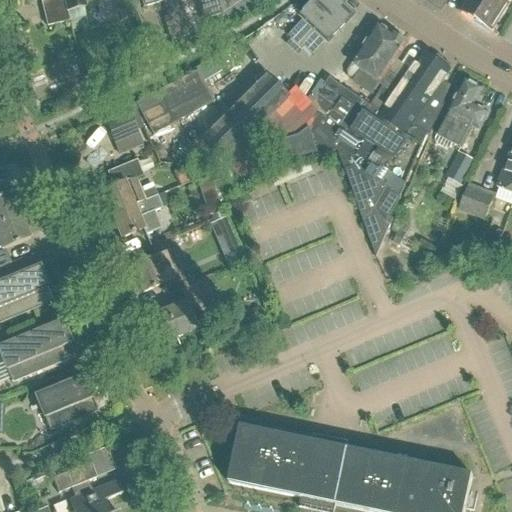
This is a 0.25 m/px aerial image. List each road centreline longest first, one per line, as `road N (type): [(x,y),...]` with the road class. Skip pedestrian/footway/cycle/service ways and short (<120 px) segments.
road 1 (residential): [(187,511),(27,133),(0,41)]
road 2 (residential): [(511,76),(389,0)]
